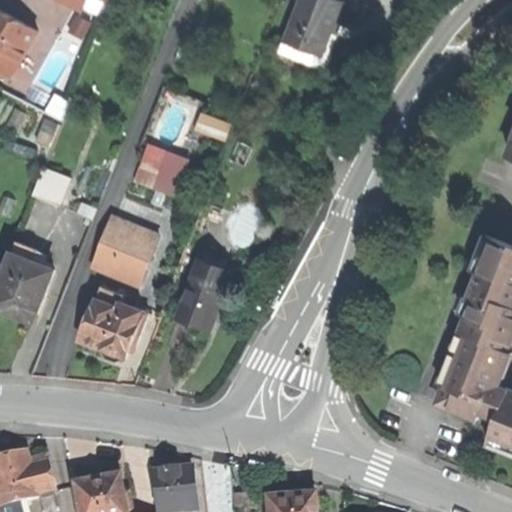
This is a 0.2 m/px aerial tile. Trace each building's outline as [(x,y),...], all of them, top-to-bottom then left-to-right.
[(57,0),(93,19),(103,0),(57,0)] [(340,1),(336,0),(289,0),(275,40),(320,56),(340,1)] [(0,69),(14,77),(39,30),(0,9),(0,69)] [(77,13),(67,31),(82,39),(92,21),(77,13)] [(200,111),(194,129),(226,139),(232,120),(200,111)] [(176,194),(190,156),(147,141),(133,178),(176,194)] [(34,196),(63,207),(73,179),(44,168),(34,196)] [(511,211),(504,209),(493,239),(511,245),(511,211)] [(94,270),(142,287),(159,238),(111,221),(94,270)] [(511,245),(493,239),(489,237),(477,270),(469,294),(473,296),(460,332),(461,333),(508,349),(511,338),(511,245)] [(19,243),(0,292),(0,307),(15,313),(36,321),(55,271),(35,263),(40,251),(19,243)] [(192,325),(210,331),(230,275),(199,264),(179,320),(192,325)] [(102,287),(97,300),(118,308),(120,302),(123,294),(102,287)] [(97,300),(81,342),(94,347),(101,350),(125,359),(131,342),(143,311),(120,302),(118,308),(97,300)] [(149,313),(143,311),(131,342),(137,345),(149,313)] [(496,416),(506,389),(498,387),(489,383),(494,368),(503,371),(511,350),(508,349),(461,333),(450,364),(443,385),(454,389),(448,407),(478,418),(480,411),(496,416)] [(118,365),(125,359),(101,350),(103,359),(118,365)] [(498,387),(503,371),(494,368),(489,383),(498,387)] [(436,403),(448,407),(454,389),(443,385),(436,403)] [(511,391),(506,389),(496,416),(488,438),(511,446),(511,391)] [(0,459),(0,501),(1,506),(39,496),(29,460),(27,452),(6,458),(0,459)] [(45,455),(29,460),(39,496),(55,491),(45,455)] [(172,472),(156,475),(161,511),(193,511),(199,511),(193,469),(172,472)] [(126,511),(123,495),(120,478),(107,480),(95,482),(92,477),(83,479),(81,485),(77,486),(81,511),(126,511)] [(133,511),(130,494),(123,495),(126,511),(133,511)] [(269,502),(269,511),(317,511),(317,498),(291,500),(269,502)] [(237,501),(237,511),(251,511),(251,499),(237,501)]
